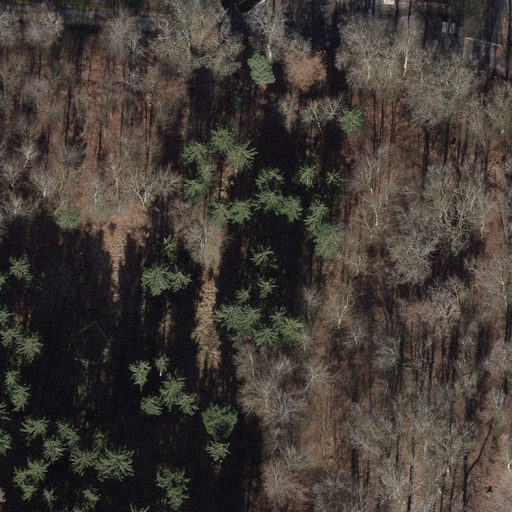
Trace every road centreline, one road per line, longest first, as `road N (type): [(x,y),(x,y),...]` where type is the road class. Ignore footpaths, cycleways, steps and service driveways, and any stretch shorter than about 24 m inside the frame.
road 1 (track): [(0,9),(511,60)]
road 2 (track): [(511,182),(286,100),(187,76),(106,18)]
road 3 (track): [(0,55),(187,76)]
